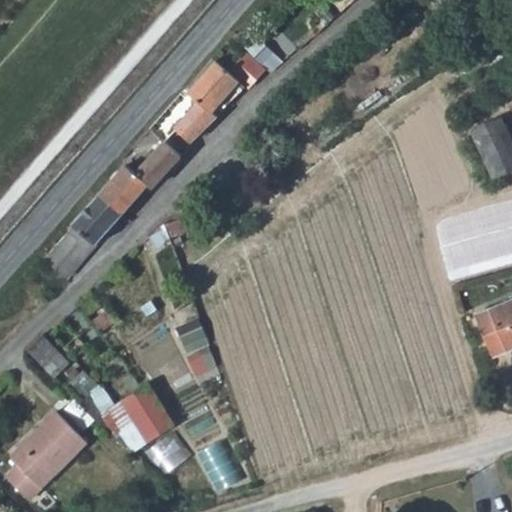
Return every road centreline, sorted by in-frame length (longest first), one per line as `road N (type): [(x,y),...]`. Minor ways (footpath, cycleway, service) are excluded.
road 1 (unclassified): [(376,0),(247,108),(0,361)]
road 2 (secondary): [(236,0),(0,266)]
road 3 (unclassified): [(244,511),(511,440)]
